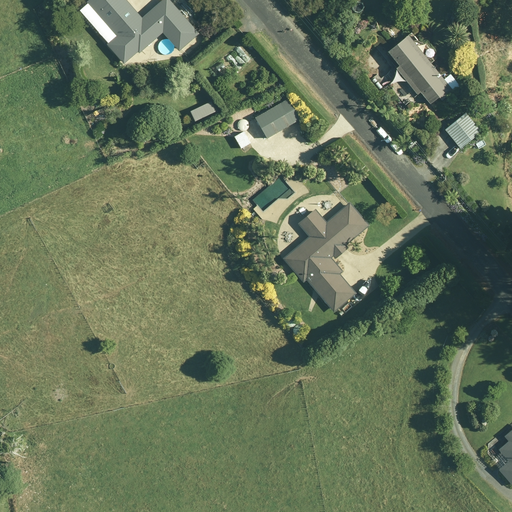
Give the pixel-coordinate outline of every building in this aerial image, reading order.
[(166,0),(159,0),(138,18),(122,0),(85,0),(76,8),(122,64),(160,32),(176,51),(195,34),(166,0)] [(427,104),(446,87),(403,35),(384,52),(427,104)] [(202,86),(196,77),(187,84),(193,93),(202,86)] [(264,138),(296,120),(285,100),(252,118),(264,138)] [(458,149),(478,133),(463,114),(443,130),(458,149)] [(251,142),(245,131),(235,135),(241,147),(251,142)] [(294,191),(281,175),(254,197),(264,209),(284,193),(287,197),(294,191)] [(328,260),(368,227),(347,203),(324,222),(314,210),(297,224),(307,237),(281,258),(301,283),(305,280),(331,312),(355,292),(328,260)] [(511,429),(503,438),(505,441),(496,449),(506,461),(496,470),(511,487),(511,485),(511,429)]
